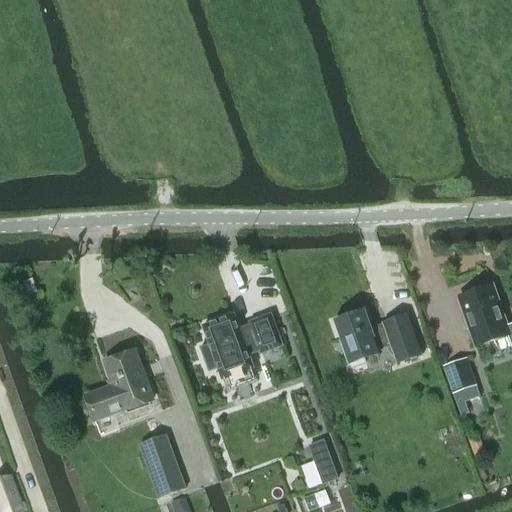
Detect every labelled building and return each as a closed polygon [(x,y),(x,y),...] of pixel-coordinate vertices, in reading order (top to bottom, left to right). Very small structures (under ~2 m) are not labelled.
[(21,283),(25,297),(36,294),(31,280),(21,283)] [(492,287),(459,298),(476,348),(508,337),(511,347),(511,326),(507,328),(492,287)] [(364,313),(335,324),(351,370),(366,364),(364,360),(379,355),(378,352),(391,347),(397,365),(422,356),(407,316),(382,325),(383,326),(370,330),(364,313)] [(209,346),(200,349),(209,373),(218,370),(223,381),(227,394),(258,383),(253,370),(247,353),(258,349),(261,355),(282,347),(276,330),(271,316),(249,324),(251,329),(240,333),(234,317),(203,328),(209,346)] [(154,402),(136,352),(104,363),(113,387),(85,398),(95,424),(154,402)] [(467,360),(444,368),(453,395),(457,406),(480,398),(476,387),(467,360)] [(166,436),(139,446),(159,500),(185,490),(166,436)] [(324,442),(309,448),(319,476),(323,485),(330,483),(338,480),(324,442)] [(0,495),(1,498),(0,498),(0,511),(8,511),(19,508),(8,479),(0,481),(0,495)]
